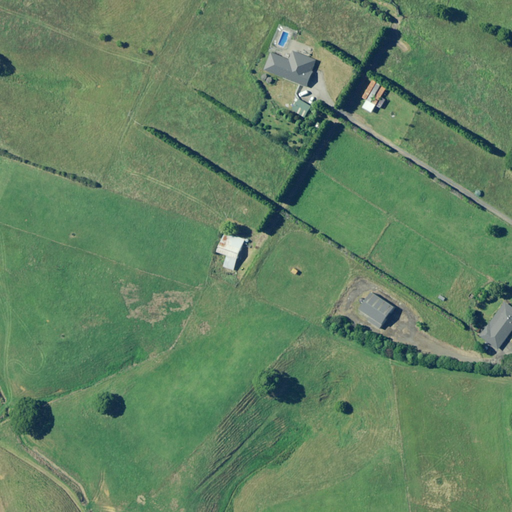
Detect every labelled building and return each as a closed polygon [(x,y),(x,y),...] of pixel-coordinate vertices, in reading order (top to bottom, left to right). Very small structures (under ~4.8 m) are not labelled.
[(265,70),(307,87),(313,71),(312,71),(317,60),(294,51),(290,60),(272,53),(265,70)] [(311,106),(298,99),(292,110),(305,117),(311,106)] [(376,105),(368,101),(364,108),(372,113),(376,105)] [(246,240),(226,233),(219,252),(229,256),(225,267),(234,270),(246,240)] [(395,308),(372,293),(361,310),(372,317),(369,322),(381,329),(395,308)] [(511,307),(505,303),(490,325),(489,324),(480,336),(499,349),(511,331),(511,307)]
